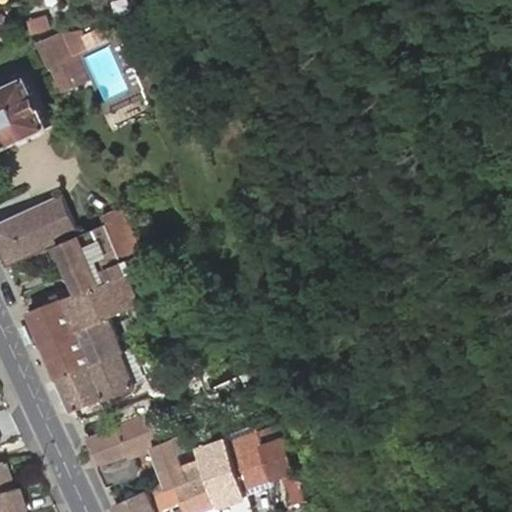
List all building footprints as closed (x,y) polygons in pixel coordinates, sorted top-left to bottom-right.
[(46,14),(29,20),(32,32),(49,27),(46,14)] [(77,54),(103,41),(96,26),(85,31),(83,26),(79,27),(60,30),(38,40),(49,65),(52,64),(64,89),(87,79),(77,54)] [(0,148),(52,124),(27,74),(0,85),(0,148)] [(82,235),(82,234),(65,195),(59,198),(48,203),(33,209),(52,248),(60,244),(78,236),(80,235),(82,235)] [(52,248),(33,209),(0,222),(0,241),(11,266),(52,248)] [(124,263),(143,256),(122,210),(104,218),(106,224),(124,263)] [(101,283),(80,235),(78,236),(60,244),(81,291),(101,283)] [(148,269),(143,256),(124,263),(113,268),(118,281),(118,282),(129,277),(148,269)] [(143,302),(129,277),(118,282),(118,281),(103,288),(101,283),(81,291),(68,297),(67,295),(30,311),(60,378),(92,364),(124,351),(126,350),(112,317),(143,302)] [(145,376),(132,347),(126,350),(124,351),(92,364),(106,397),(138,383),(148,380),(145,376)] [(92,364),(60,378),(75,410),(106,397),(92,364)] [(166,440),(154,411),(120,425),(132,454),(136,453),(154,445),(166,440)] [(279,434),(273,421),(261,427),(266,439),(279,434)] [(88,438),(101,467),(132,454),(120,425),(88,438)] [(252,430),(271,476),(293,467),(279,434),(266,439),(261,427),(252,430)] [(243,488),(271,476),(252,430),(223,441),(243,488)] [(155,486),(159,494),(192,479),(185,462),(181,451),(175,437),(166,440),(154,445),(169,480),(155,486)] [(217,500),(243,488),(223,441),(197,452),(198,455),(199,456),(217,500)] [(132,454),(101,467),(110,486),(138,475),(142,468),(136,453),(132,454)] [(166,510),(166,511),(208,511),(220,507),(217,500),(199,456),(185,462),(192,479),(159,494),(166,510)] [(0,491),(10,489),(12,488),(3,461),(0,461),(0,491)] [(300,498),(311,494),(303,475),(292,479),(300,498)] [(117,503),(121,511),(161,511),(166,510),(159,494),(155,486),(117,503)] [(0,511),(23,511),(15,487),(12,488),(10,489),(0,491),(0,511)]
